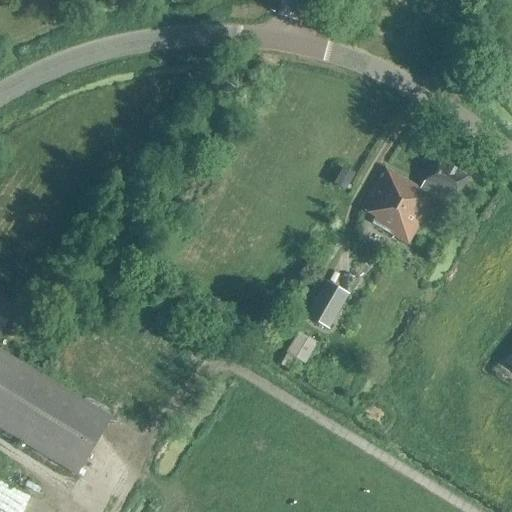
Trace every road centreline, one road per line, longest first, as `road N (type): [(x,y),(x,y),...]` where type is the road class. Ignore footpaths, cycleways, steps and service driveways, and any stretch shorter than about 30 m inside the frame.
road 1 (unclassified): [(0,95),(117,48),(234,36),(283,40)]
road 2 (unclassified): [(511,158),(384,68),(283,40)]
